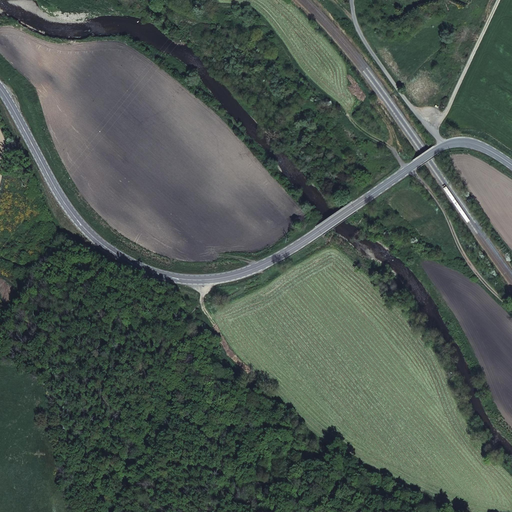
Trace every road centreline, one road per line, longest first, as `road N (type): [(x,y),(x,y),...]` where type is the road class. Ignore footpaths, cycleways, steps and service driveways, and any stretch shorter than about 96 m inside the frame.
road 1 (secondary): [(0,88),(75,217),(103,245),(170,277),(210,280),(248,271),(443,145)]
road 2 (track): [(202,279),(202,321),(273,398),(412,469),(511,507)]
road 3 (track): [(411,166),(459,246),(511,308)]
road 4 (unclassified): [(353,0),(360,33),(443,145)]
road 5 (unknown): [(433,131),(495,0)]
